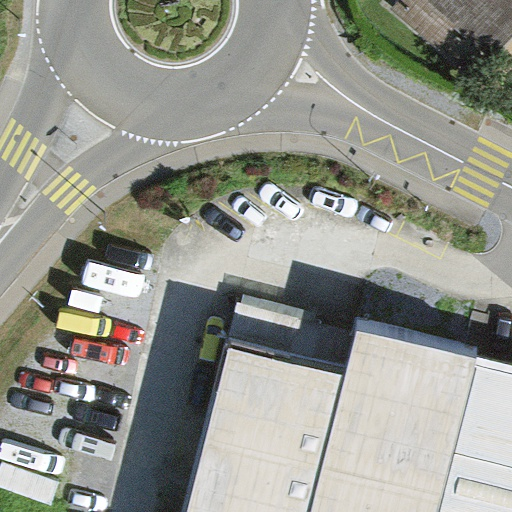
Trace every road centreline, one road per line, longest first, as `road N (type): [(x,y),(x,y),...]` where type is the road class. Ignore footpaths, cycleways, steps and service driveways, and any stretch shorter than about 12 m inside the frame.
road 1 (tertiary): [(511,190),(255,58)]
road 2 (tertiary): [(109,85),(0,235)]
road 3 (tertiary): [(109,85),(161,104),(188,102),(214,94),(255,58)]
